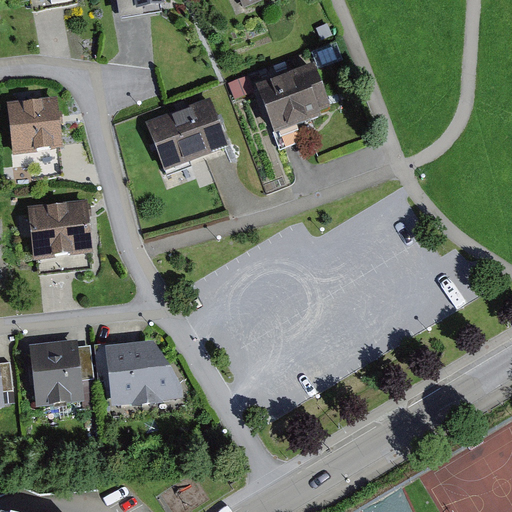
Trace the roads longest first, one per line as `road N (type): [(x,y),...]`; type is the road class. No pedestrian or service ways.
road 1 (residential): [(511,274),(433,214),(402,168),(327,0)]
road 2 (residential): [(0,72),(61,71),(83,84),(132,255),(163,308)]
road 3 (residential): [(282,501),(511,358)]
road 4 (residential): [(163,308),(282,501)]
road 5 (residential): [(0,324),(163,308)]
